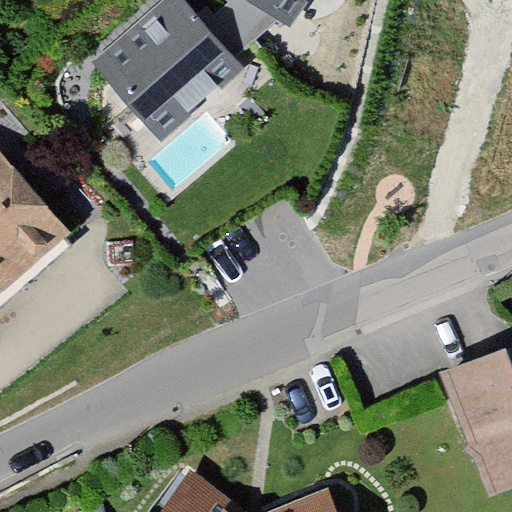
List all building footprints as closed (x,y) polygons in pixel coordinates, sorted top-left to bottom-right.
[(176,0),(104,64),(164,132),(237,67),(178,0),(176,0)] [(257,0),(288,20),(302,0),(257,0)] [(0,286),(55,242),(0,173),(0,286)] [(428,381),(476,503),(511,487),(511,372),(502,382),(491,353),(428,381)] [(230,511),(177,473),(144,511),(329,511),(325,498),(288,511),(230,511)]
